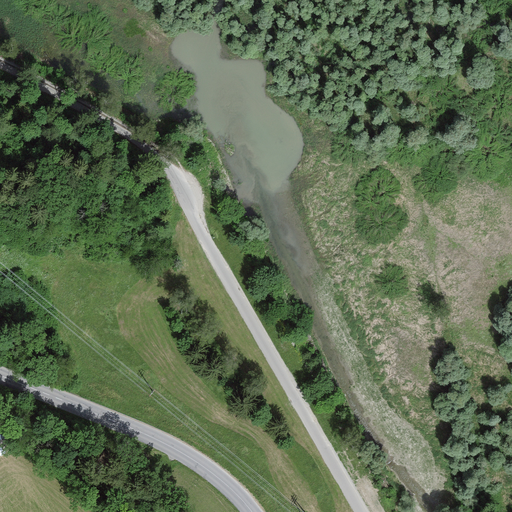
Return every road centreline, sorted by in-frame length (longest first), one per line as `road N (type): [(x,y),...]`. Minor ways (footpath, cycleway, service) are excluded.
road 1 (unclassified): [(361,511),(165,161),(0,63)]
road 2 (unclassified): [(0,375),(180,451),(251,511)]
